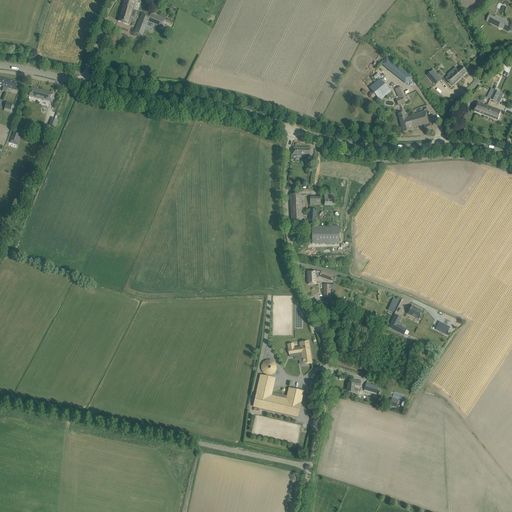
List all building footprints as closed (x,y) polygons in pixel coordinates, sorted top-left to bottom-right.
[(123,0),(122,6),(133,9),(135,2),(137,2),(138,0),(123,0)] [(133,9),(122,6),(118,21),(129,24),(133,9)] [(142,13),(134,33),(142,37),(148,22),(161,28),(165,19),(150,14),(150,16),(143,13),(142,13)] [(492,23),(509,32),(511,24),(511,23),(496,16),(492,23)] [(381,64),(406,84),(412,77),(387,57),(381,64)] [(452,86),(462,78),(461,77),(467,72),(462,66),(458,70),(456,68),(452,71),(454,73),(450,77),(449,76),(446,78),(452,86)] [(436,85),(440,81),(435,75),(436,73),(433,70),(427,75),(436,85)] [(0,85),(7,88),(10,80),(0,77),(0,85)] [(380,79),(369,88),(372,91),(369,94),(369,96),(371,98),(372,98),(375,95),(379,100),(390,92),(380,79)] [(10,80),(7,88),(17,91),(19,83),(10,80)] [(407,101),(401,87),(396,89),(400,98),(399,98),(401,104),(407,101)] [(42,100),(43,100),(48,102),(48,101),(52,102),(54,94),(45,91),(45,92),(34,89),(34,88),(31,88),(29,96),(42,100)] [(492,95),(490,99),(496,102),(501,93),(494,90),(492,95)] [(7,101),(4,108),(11,110),(13,103),(7,101)] [(474,111),(484,115),(487,108),(488,106),(478,102),(474,111)] [(487,108),(484,115),(498,120),(501,111),(488,106),(487,108)] [(397,114),(401,128),(403,133),(410,131),(409,129),(423,125),(424,125),(423,126),(425,132),(432,129),(430,123),(429,124),(425,111),(405,116),(404,112),(397,114)] [(57,128),(60,119),(54,117),(50,126),(57,128)] [(310,148),(294,148),(293,155),(291,154),(291,160),(296,160),(296,155),(301,155),(301,158),(304,158),(304,156),(310,156),(310,148)] [(290,195),(291,221),(302,221),(301,209),(303,209),(302,207),(301,207),(300,194),(290,195)] [(310,197),(310,206),(320,206),(320,197),(310,197)] [(312,227),(312,243),(339,243),(339,226),(312,227)] [(316,271),(307,271),(308,284),(317,284),(316,275),(332,280),(333,276),(318,271),(316,271)] [(324,285),(323,297),(330,298),(330,288),(335,288),(335,284),(328,284),(328,285),(324,285)] [(423,315),(421,314),(422,312),(412,306),(408,314),(418,319),(419,318),(421,319),(423,315)] [(389,327),(403,335),(406,329),(397,325),(401,318),(395,315),(389,327)] [(440,322),(436,330),(446,335),(450,327),(440,322)] [(293,343),(287,344),(289,355),(301,353),(303,364),(303,365),(312,363),(308,341),(299,342),(300,347),(294,347),(293,343)] [(272,376),(277,364),(265,358),(260,371),(272,376)] [(254,407),(297,416),(303,392),(289,389),(292,390),(290,400),(268,395),(271,378),(275,379),(261,376),(257,393),(254,407)] [(347,396),(353,396),(353,393),(358,393),(358,389),(354,389),(354,386),(360,386),(361,381),(352,380),(351,384),(348,383),(347,396)] [(366,383),(364,391),(376,394),(378,387),(366,383)]
